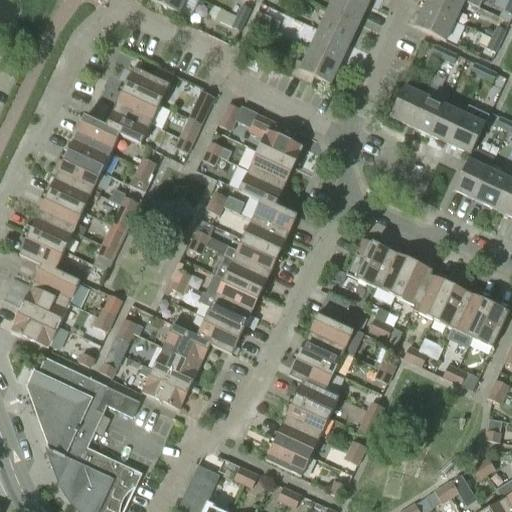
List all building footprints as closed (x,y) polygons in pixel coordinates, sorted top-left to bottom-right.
[(178,13),(183,0),(147,0),(147,1),(177,15),(178,13)] [(332,0),(327,12),(357,26),(367,6),(354,0),(332,0)] [(455,23),(464,3),(457,0),(427,0),(423,9),(455,23)] [(502,11),(498,19),(509,23),(511,16),(511,2),(508,1),(503,12),(502,11)] [(240,6),(235,18),(244,22),(250,11),(240,6)] [(445,43),(455,23),(423,9),(414,28),(445,43)] [(327,12),(318,31),(348,46),(357,26),(327,12)] [(260,29),(265,18),(256,14),(246,36),(254,40),(260,29)] [(244,22),(235,18),(230,28),(239,33),(244,22)] [(472,54),(482,31),(470,25),(460,48),(472,54)] [(497,28),(491,39),(500,43),(505,32),(497,28)] [(318,31),(308,52),(339,66),(348,46),(318,31)] [(247,55),(254,40),(246,36),(239,51),(247,55)] [(491,40),(486,50),(495,54),(500,43),(491,39),(491,40)] [(430,56),(442,61),(446,52),(434,47),(430,56)] [(339,66),(308,52),(302,65),(296,62),(290,76),(301,81),(307,84),(310,85),(312,79),(329,86),(339,66)] [(452,66),(456,57),(446,52),(442,61),(452,66)] [(256,73),(260,63),(251,59),(247,68),(256,73)] [(469,74),(480,79),(484,70),(474,65),(469,74)] [(123,90),(159,107),(173,77),(157,70),(152,79),(133,70),(123,90)] [(480,79),(491,84),(495,75),(484,70),(480,79)] [(424,96),(404,87),(389,118),(410,128),(424,96)] [(150,126),(159,107),(123,90),(114,110),(150,126)] [(201,93),(187,120),(201,126),(213,99),(201,93)] [(444,105),(424,96),(410,128),(429,137),(444,105)] [(463,115),(444,105),(429,137),(449,146),(463,115)] [(228,106),(218,127),(229,133),(240,111),(228,106)] [(467,106),(463,115),(449,146),(470,156),(488,116),(467,106)] [(105,128),(83,118),(83,119),(140,146),(150,126),(114,110),(105,128)] [(262,141),(256,153),(292,169),(302,149),(291,144),(295,134),(256,116),(248,134),(262,141)] [(495,127),(504,132),(508,123),(499,118),(499,119),(495,127)] [(140,146),(83,119),(75,136),(74,138),(109,156),(118,137),(140,147),(140,146)] [(187,120),(178,140),(191,146),(201,126),(187,120)] [(109,156),(74,138),(71,144),(65,158),(100,175),(109,156)] [(174,149),(186,155),(191,146),(178,140),(174,149)] [(223,150),(210,144),(206,153),(219,159),(223,150)] [(214,168),(219,159),(206,153),(201,162),(214,168)] [(292,169),(256,153),(247,172),(283,189),(292,169)] [(56,178),(98,198),(101,191),(94,188),(100,175),(65,158),(58,172),(56,178)] [(142,159),(137,168),(150,174),(154,165),(142,159)] [(453,191),(473,201),(488,170),(468,160),(453,191)] [(137,168),(133,177),(146,183),(150,174),(137,168)] [(508,179),(488,170),(473,201),(493,210),(508,179)] [(274,209),(274,208),(283,189),(247,172),(238,191),(237,193),(259,203),(259,202),(274,209)] [(52,186),(46,197),(82,214),(88,201),(95,204),(98,198),(56,178),(52,186)] [(511,180),(508,179),(493,210),(511,219),(511,180)] [(108,202),(119,207),(132,213),(136,204),(123,198),(124,196),(113,191),(108,202)] [(213,193),(209,202),(223,209),(227,200),(213,193)] [(37,217),(73,234),(82,238),(85,230),(76,226),(82,214),(46,197),(41,209),(37,217)] [(223,209),(209,202),(205,212),(219,218),(223,209)] [(253,218),(251,222),(286,238),(296,218),(274,208),(274,209),(259,202),(259,203),(252,217),(253,218)] [(119,207),(110,226),(123,232),(132,213),(119,207)] [(34,223),(31,229),(28,236),(64,253),(73,234),(37,217),(34,223)] [(242,242),(277,258),(286,238),(251,222),(242,242)] [(100,246),(114,253),(123,232),(110,226),(100,246)] [(196,232),(192,241),(205,248),(209,238),(196,232)] [(28,236),(18,257),(40,267),(40,266),(78,284),(82,275),(59,264),(64,253),(28,236)] [(392,254),(363,240),(346,276),(375,289),(392,254)] [(205,248),(192,241),(188,251),(201,257),(205,248)] [(268,277),(277,258),(242,242),(237,252),(227,248),(223,257),(232,261),(268,277)] [(109,262),(114,253),(100,246),(96,256),(109,262)] [(412,263),(392,254),(375,289),(395,299),(412,263)] [(223,257),(214,277),(259,297),(268,277),(232,261),(223,257)] [(415,308),(429,277),(430,277),(432,273),(412,263),(395,299),(414,307),(415,308)] [(30,287),(68,305),(78,284),(40,266),(40,267),(30,287)] [(178,272),(173,281),(186,287),(190,278),(178,272)] [(213,276),(204,296),(249,317),(259,297),(214,277),(213,276)] [(432,321),(449,286),(430,277),(429,277),(415,308),(414,307),(412,312),(409,318),(416,320),(418,315),(432,321)] [(186,287),(173,281),(169,290),(182,296),(186,287)] [(441,336),(448,339),(468,295),(449,286),(432,321),(445,327),(441,336)] [(68,305),(30,287),(20,309),(58,327),(68,305)] [(205,320),(240,336),(249,317),(204,296),(201,294),(198,303),(210,309),(205,320)] [(349,306),(327,295),(322,306),(344,317),(341,323),(357,331),(357,330),(362,319),(346,311),(349,306)] [(471,340),(488,304),(468,295),(448,339),(447,341),(466,350),(471,340)] [(110,325),(121,303),(108,298),(97,319),(110,325)] [(508,314),(488,304),(471,340),(492,349),(508,314)] [(359,335),(357,331),(341,323),(344,317),(322,306),(307,338),(343,354),(351,358),(362,336),(359,335)] [(20,309),(9,332),(47,350),(58,327),(20,309)] [(110,325),(97,319),(95,318),(90,327),(105,334),(110,325)] [(231,356),(240,336),(205,320),(200,330),(175,319),(171,327),(231,356)] [(374,320),(372,323),(367,334),(376,338),(383,324),(374,320)] [(142,329),(124,321),(120,330),(133,336),(138,338),(142,329)] [(392,328),(383,324),(376,338),(386,342),(392,328)] [(231,357),(231,356),(171,327),(162,349),(199,367),(209,346),(231,357)] [(128,345),(133,336),(120,330),(116,339),(128,345)] [(343,354),(307,338),(298,357),(334,374),(343,354)] [(409,347),(403,361),(412,365),(417,352),(409,347)] [(151,371),(189,389),(199,367),(162,349),(151,371)] [(117,371),(123,359),(109,352),(103,365),(116,371),(117,371)] [(426,356),(417,352),(412,365),(421,369),(426,356)] [(76,363),(89,370),(93,361),(80,354),(76,363)] [(334,374),(298,357),(289,377),(337,399),(338,398),(325,392),(334,374)] [(33,371),(25,388),(54,468),(60,470),(66,473),(65,477),(65,481),(66,489),(68,497),(71,503),(77,511),(78,511),(118,511),(121,505),(123,499),(128,494),(132,490),(134,490),(141,476),(141,475),(114,463),(109,460),(87,450),(89,444),(94,434),(103,415),(100,414),(103,406),(132,420),(139,404),(44,359),(38,373),(33,371)] [(382,361),(378,370),(390,376),(395,367),(382,361)] [(116,371),(103,365),(99,374),(112,380),(116,371)] [(448,366),(442,379),(451,383),(457,370),(448,366)] [(179,412),(189,389),(151,371),(142,367),(138,375),(147,379),(141,394),(179,412)] [(373,380),(385,385),(386,386),(390,376),(378,370),(373,380)] [(466,375),(457,370),(451,383),(460,387),(466,375)] [(288,378),(301,384),(293,402),(328,419),(337,399),(289,377),(288,378)] [(504,397),(508,388),(496,382),(491,391),(504,397)] [(500,406),(504,397),(491,391),(487,400),(491,402),(500,406)] [(328,419),(293,402),(283,422),(319,439),(328,419)] [(370,404),(366,413),(379,419),(383,409),(377,407),(370,404)] [(370,438),(374,428),(379,419),(366,413),(357,432),(370,438)] [(319,439),(283,422),(274,441),(310,458),(319,439)] [(484,442),(498,445),(500,435),(486,432),(484,442)] [(274,441),(265,462),(300,479),(310,458),(274,441)] [(351,443),(347,452),(360,458),(365,449),(351,443)] [(356,467),(360,458),(347,452),(343,461),(356,467)] [(487,461),(479,466),(486,477),(486,478),(495,473),(487,461)] [(479,466),(470,471),(478,483),(486,477),(479,466)] [(215,476),(198,468),(197,467),(195,473),(192,478),(214,488),(219,477),(215,476)] [(242,486),(244,481),(248,473),(239,469),(232,482),(242,486)] [(242,486),(251,491),(257,478),(248,473),(244,481),(242,486)] [(209,499),(214,488),(192,478),(190,484),(187,489),(209,499)] [(511,511),(511,480),(495,491),(501,501),(508,511),(511,511)] [(329,492),(342,498),(346,489),(333,483),(329,492)] [(449,500),(457,495),(450,483),(442,489),(449,500)] [(182,500),(203,510),(206,504),(209,499),(187,489),(185,494),(182,500)] [(449,500),(442,489),(424,500),(431,511),(449,500)] [(276,502),(285,507),(291,494),(282,490),(276,502)] [(285,507),(294,511),(300,498),(291,494),(285,507)] [(177,511),(179,511),(202,511),(203,510),(182,500),(180,505),(177,511)] [(508,511),(501,501),(484,511),(508,511)]
